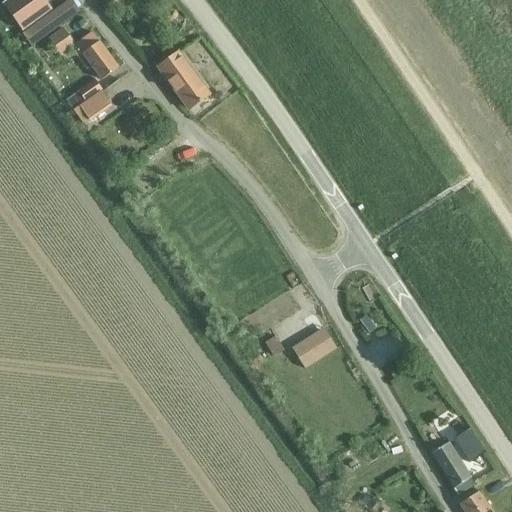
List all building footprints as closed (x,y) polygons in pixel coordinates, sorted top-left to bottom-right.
[(10,0),(9,1),(4,5),(23,31),(28,27),(51,10),(42,0),(10,0)] [(53,11),(22,34),(31,46),(62,23),(53,11)] [(63,28),(46,40),(61,59),(78,48),(82,54),(77,58),(85,69),(91,65),(101,79),(118,67),(104,49),(91,31),(90,32),(75,44),(63,28)] [(190,110),(208,96),(178,53),(159,68),(190,110)] [(129,95),(142,83),(134,74),(121,86),(129,95)] [(71,98),(66,102),(72,110),(77,106),(100,90),(94,82),(71,98)] [(110,105),(101,92),(73,111),(83,125),(110,105)] [(376,328),(366,315),(360,320),(370,333),(376,328)] [(273,357),(284,350),(275,337),(265,343),(273,357)] [(323,358),(336,349),(333,344),(328,337),(317,344),(308,350),(303,342),(299,345),(292,349),(305,369),(323,358)] [(454,441),(469,464),(484,454),(469,431),(454,441)] [(398,434),(374,450),(381,460),(405,444),(398,434)] [(448,444),(432,454),(454,489),(470,479),(448,444)] [(492,511),(479,493),(459,505),(463,511),(492,511)] [(375,511),(379,506),(379,502),(375,500),(372,501),(367,508),(367,511),(368,511),(375,511)]
